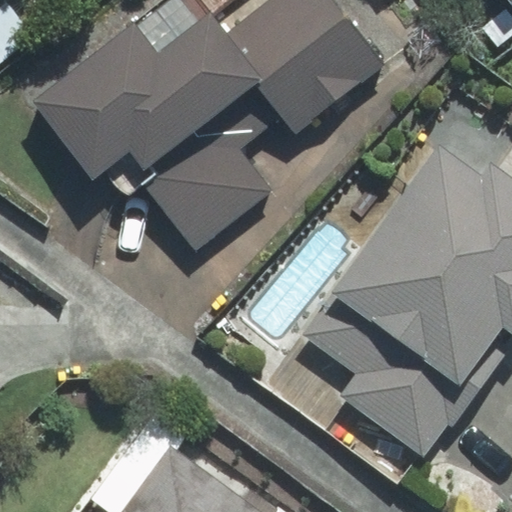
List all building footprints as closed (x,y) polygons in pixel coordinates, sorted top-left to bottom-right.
[(0,61),(58,15),(45,0),(6,0),(0,5),(0,61)] [(161,0),(17,112),(81,196),(99,182),(118,206),(130,196),(182,265),(276,193),(217,117),(249,93),(285,140),(384,63),(335,0),(161,0)] [(511,0),(480,0),(497,19),(511,5),(511,0)] [(481,338),(501,353),(511,337),(511,212),(425,147),(267,357),(414,468),(463,403),(443,388),(481,338)] [(232,511),(167,464),(184,441),(147,414),(82,505),(91,511),(232,511)]
